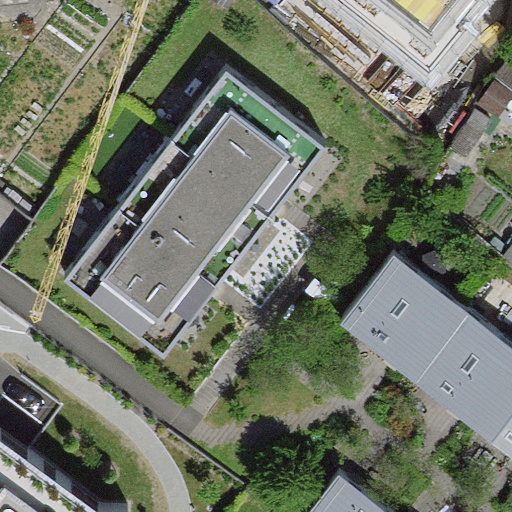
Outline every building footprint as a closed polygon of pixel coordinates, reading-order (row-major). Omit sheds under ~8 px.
[(229,63),(174,135),(273,212),(283,199),(327,141),(229,63)] [(174,135),(123,203),(222,277),(273,212),(174,135)] [(123,203),(65,274),(165,350),(222,277),(123,203)] [(408,369),(460,299),(395,250),(343,318),(408,369)] [(470,418),(511,363),(511,339),(460,299),(408,369),(470,418)] [(511,363),(470,418),(511,449),(511,363)] [(0,511),(113,511),(114,501),(103,501),(31,447),(0,423),(0,511)] [(396,511),(341,469),(308,511),(396,511)]
